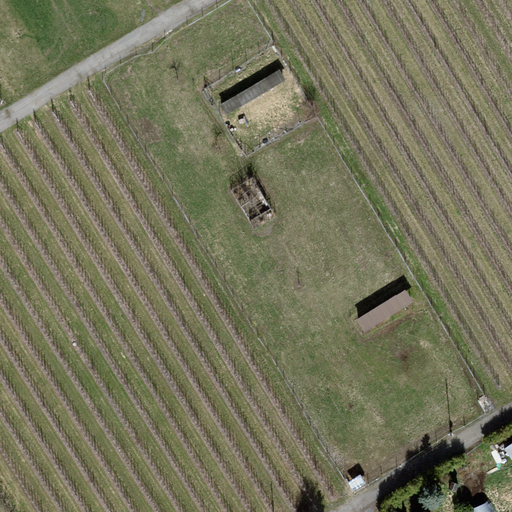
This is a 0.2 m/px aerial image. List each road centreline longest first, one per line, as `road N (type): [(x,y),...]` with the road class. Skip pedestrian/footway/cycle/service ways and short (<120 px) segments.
road 1 (track): [(198,0),(0,118)]
road 2 (track): [(511,412),(341,511)]
